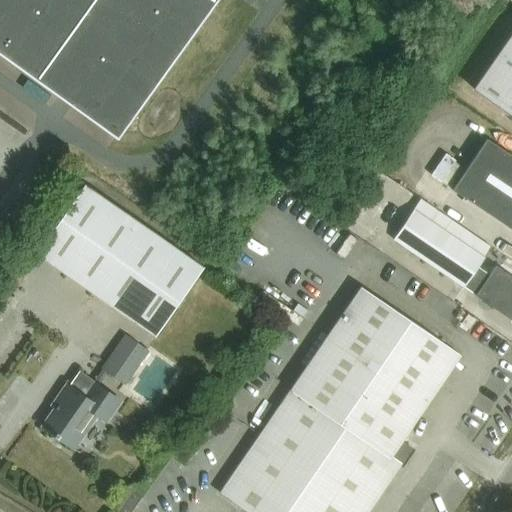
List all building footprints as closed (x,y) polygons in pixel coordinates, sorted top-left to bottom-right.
[(214,0),(0,0),(0,50),(117,135),(214,0)] [(511,34),(474,89),(511,115),(511,34)] [(453,189),(511,229),(511,155),(487,139),(453,189)] [(205,266),(85,183),(37,253),(156,336),(205,266)] [(393,239),(396,241),(464,287),(465,287),(477,294),(476,296),(511,320),(511,276),(496,266),(489,276),(477,268),(484,257),(414,209),(393,239)] [(399,443),(460,355),(361,287),(220,493),(247,511),(367,511),(409,450),(399,443)] [(146,349),(122,333),(99,366),(122,383),(146,349)] [(106,422),(121,401),(95,382),(85,396),(67,384),(52,406),(55,408),(42,427),(73,449),(97,415),(106,422)] [(132,511),(142,499),(133,492),(119,511),(132,511)]
